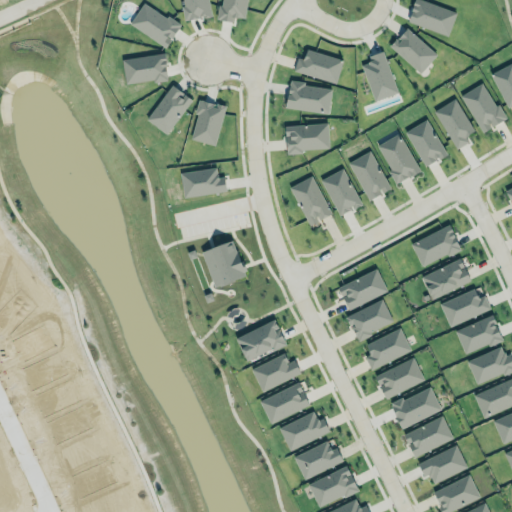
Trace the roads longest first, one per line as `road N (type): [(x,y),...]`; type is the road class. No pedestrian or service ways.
road 1 (residential): [(405,511),(270,232),(251,115),(268,37),(292,0),(382,2),(377,15),(353,28),(290,3)]
road 2 (residential): [(511,152),(290,277)]
